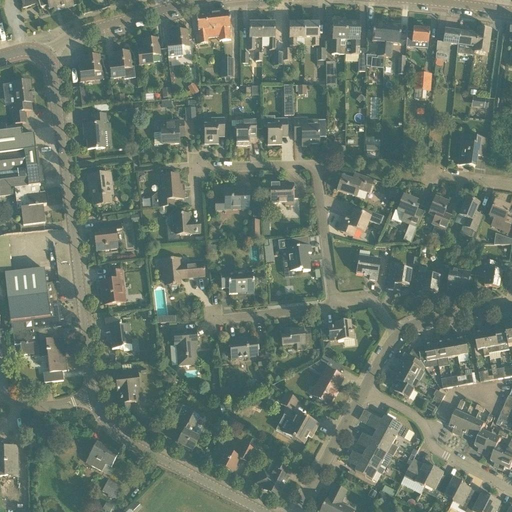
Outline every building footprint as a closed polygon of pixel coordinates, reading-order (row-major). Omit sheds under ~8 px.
[(41,9),(43,8),(40,0),(20,0),(23,9),(39,4),(41,9)] [(74,7),(71,0),(40,0),(43,8),(48,7),(49,10),(53,9),(54,13),(74,7)] [(229,20),(228,13),(196,16),(198,32),(200,45),(207,44),(207,38),(222,37),(223,42),(231,41),(229,29),(230,29),(229,22),(230,22),(229,20)] [(345,56),(346,23),(338,23),(338,24),(332,24),(332,55),(339,56),(345,56)] [(354,23),(346,23),(345,56),(346,42),(351,43),(350,56),(358,56),(359,56),(360,25),(354,25),(354,23)] [(255,51),(255,39),(262,39),(262,24),(249,24),(249,39),(248,39),(248,51),(255,51)] [(274,39),(274,24),(262,24),(262,39),(269,39),(269,51),(275,51),(275,39),(274,39)] [(304,38),(304,24),(289,24),(289,40),(289,47),(296,47),(296,38),(304,38)] [(311,47),(318,47),(318,40),(319,39),(319,24),(304,24),(304,38),(311,39),(311,47)] [(377,43),(376,57),(366,56),(366,69),(383,70),(383,59),(387,27),(381,26),(381,25),(375,24),(375,26),(373,26),(371,43),(377,43)] [(399,28),(399,27),(393,26),(393,28),(387,27),(383,59),(390,59),(392,45),(399,46),(400,28),(399,28)] [(413,49),(413,44),(428,45),(429,31),(420,30),(420,28),(414,27),(413,29),(412,34),(407,33),(406,48),(413,49)] [(487,55),(490,31),(485,30),(486,28),(478,28),(478,29),(477,29),(476,36),(474,51),(474,53),(487,55)] [(168,58),(182,57),(188,56),(190,54),(189,48),(187,31),(171,33),(173,42),(166,43),(168,58)] [(457,46),(459,33),(444,31),(443,44),(437,43),(437,55),(447,56),(449,45),(457,46)] [(474,51),(476,36),(459,33),(457,46),(469,47),(468,50),(474,51)] [(139,67),(154,66),(152,58),(160,57),(158,39),(142,41),(144,50),(137,51),(139,67)] [(291,62),(291,50),(283,50),(283,54),(283,67),(290,67),(290,62),(291,62)] [(325,66),(324,50),(316,50),(316,62),(320,62),(320,66),(325,66)] [(131,69),(129,52),(114,54),(115,64),(108,64),(110,80),(123,78),(124,81),(134,79),(133,69),(131,69)] [(283,67),(283,54),(274,54),(274,66),(283,67)] [(101,73),(99,56),(84,58),(85,67),(78,68),(80,83),(94,82),(95,82),(94,74),(101,73)] [(326,64),(326,78),(332,78),(334,78),(333,64),(326,64)] [(223,69),(224,81),(232,80),(231,68),(223,69)] [(429,93),(430,76),(415,75),(414,91),(415,91),(414,99),(425,100),(426,92),(429,93)] [(11,105),(14,125),(23,124),(25,124),(23,112),(31,111),(30,103),(32,103),(29,82),(13,84),(16,105),(11,105)] [(190,92),(187,93),(191,98),(199,93),(194,84),(187,89),(190,92)] [(284,117),(293,117),(292,87),(284,87),(284,99),(284,117)] [(162,90),(162,99),(171,98),(170,89),(162,90)] [(361,95),(355,100),(359,104),(364,99),(361,95)] [(105,149),(103,125),(106,125),(105,116),(92,117),(93,125),(83,126),(84,135),(86,135),(87,151),(95,150),(105,149)] [(442,119),(432,119),(431,128),(441,129),(442,119)] [(204,145),(218,145),(218,134),(224,133),(224,120),(211,120),(211,126),(204,126),(204,145)] [(267,146),(281,146),(281,134),(287,134),(287,120),(274,121),(274,126),(267,127),(267,146)] [(306,128),(306,120),(293,120),(294,141),(295,141),(295,140),(294,140),(294,136),(301,136),(302,148),(308,148),(308,145),(318,145),(318,139),(318,128),(306,128)] [(236,147),(250,146),(250,135),(256,135),(256,121),(242,121),(242,127),(235,127),(236,147)] [(161,146),(179,145),(178,137),(184,137),(183,122),(160,124),(161,134),(154,134),(154,146),(161,146)] [(0,132),(0,154),(35,151),(33,135),(24,136),(22,137),(21,130),(0,132)] [(483,158),(485,141),(471,139),(470,145),(462,144),(460,159),(461,159),(460,166),(454,165),(454,166),(474,168),(476,157),(483,158)] [(344,155),(344,147),(336,148),(336,156),(344,155)] [(498,158),(496,171),(511,172),(511,148),(501,147),(500,158),(498,158)] [(0,197),(15,195),(15,197),(17,210),(21,210),(20,209),(28,208),(26,195),(40,194),(39,187),(42,186),(37,150),(35,151),(0,155),(0,197)] [(112,190),(110,175),(87,177),(88,185),(94,185),(94,189),(91,190),(93,207),(111,205),(110,190),(112,190)] [(179,192),(178,176),(162,177),(163,194),(157,194),(151,198),(152,209),(159,209),(166,208),(173,208),(173,201),(184,200),(183,192),(179,192)] [(369,194),(373,181),(360,176),(358,183),(342,178),(337,192),(356,198),(358,191),(369,194)] [(293,207),(293,185),(270,185),(270,204),(285,204),(285,207),(293,207)] [(235,193),(235,190),(224,191),(224,201),(215,202),(215,212),(215,213),(225,212),(225,211),(233,211),(249,210),(248,192),(235,193)] [(40,194),(26,195),(28,208),(20,209),(21,210),(23,227),(45,224),(43,207),(46,207),(45,193),(40,194)] [(409,226),(416,229),(421,217),(415,214),(417,209),(414,208),(416,203),(403,197),(398,211),(395,210),(391,221),(401,225),(402,223),(409,226)] [(441,241),(447,227),(451,218),(443,215),(448,204),(435,198),(428,216),(434,218),(431,226),(432,227),(428,236),(441,241)] [(476,233),(481,219),(474,217),(479,205),(466,200),(458,216),(466,219),(460,234),(471,238),(473,232),(476,233)] [(507,233),(511,222),(505,220),(509,208),(495,202),(488,218),(494,220),(491,227),(507,233)] [(383,218),(362,209),(360,215),(354,212),(351,220),(343,217),(337,232),(353,238),(356,231),(363,234),(368,222),(379,227),(383,218)] [(188,222),(188,216),(175,217),(176,236),(192,235),(200,234),(199,221),(188,222)] [(96,252),(117,250),(115,231),(122,230),(121,223),(105,225),(106,232),(98,233),(98,236),(94,236),(96,252)] [(413,238),(405,235),(403,240),(403,241),(411,244),(413,238)] [(511,241),(503,238),(500,237),(499,246),(511,246),(511,244),(511,241)] [(420,240),(413,238),(411,244),(417,246),(420,240)] [(310,272),(307,255),(311,254),(310,246),(286,250),(289,273),(303,271),(303,273),(310,272)] [(377,282),(380,261),(358,257),(356,275),(369,277),(369,280),(377,282)] [(181,267),(180,260),(160,262),(160,271),(165,271),(166,283),(172,282),(172,283),(174,283),(174,282),(179,282),(179,278),(183,277),(183,279),(204,278),(203,266),(181,267)] [(499,289),(501,273),(496,272),(497,264),(480,262),(478,277),(485,279),(484,287),(499,289)] [(408,288),(411,271),(389,267),(386,290),(400,292),(401,286),(408,288)] [(4,275),(12,334),(29,332),(57,328),(61,328),(56,283),(46,284),(44,270),(4,275)] [(122,280),(121,271),(109,273),(110,281),(100,283),(101,291),(103,291),(105,306),(121,304),(119,280),(122,280)] [(468,291),(470,274),(448,271),(445,291),(453,292),(454,289),(468,291)] [(234,275),(234,273),(220,274),(221,290),(228,289),(229,295),(237,295),(237,293),(246,292),(246,294),(254,294),(253,285),(265,284),(265,274),(253,275),(252,274),(234,275)] [(437,294),(439,277),(418,274),(414,296),(428,299),(429,293),(437,294)] [(320,330),(321,342),(329,342),(337,341),(337,342),(354,340),(353,331),(351,332),(350,322),(335,324),(335,326),(328,327),(328,329),(320,330)] [(120,327),(120,324),(105,326),(106,334),(110,333),(112,351),(123,349),(123,347),(132,346),(129,326),(120,327)] [(500,353),(509,351),(509,347),(505,325),(499,326),(500,330),(496,331),(500,353)] [(58,340),(57,328),(29,332),(12,334),(13,346),(20,346),(58,340)] [(489,354),(485,328),(479,329),(480,334),(475,334),(478,351),(483,350),(484,358),(489,357),(489,354)] [(490,332),(490,328),(485,328),(489,354),(500,353),(496,331),(490,332)] [(289,331),(289,329),(280,330),(282,348),(297,346),(297,352),(305,351),(303,330),(289,331)] [(193,349),(193,345),(196,345),(195,332),(185,333),(173,334),(174,348),(176,348),(178,367),(195,366),(194,349),(193,349)] [(460,340),(460,336),(454,337),(458,357),(459,357),(468,356),(465,339),(460,340)] [(448,359),(458,357),(454,337),(449,338),(450,342),(445,343),(448,359)] [(47,357),(48,360),(49,374),(43,375),(44,384),(63,382),(62,372),(66,372),(63,344),(60,345),(59,340),(58,340),(20,346),(21,357),(33,355),(34,359),(47,357)] [(236,343),(236,340),(229,341),(231,360),(257,357),(255,341),(236,343)] [(425,369),(439,367),(434,340),(429,341),(429,346),(424,347),(418,348),(419,350),(414,351),(413,352),(425,369)] [(440,344),(439,340),(434,340),(439,367),(439,368),(444,367),(442,360),(448,359),(445,343),(440,344)] [(328,349),(326,352),(324,355),(323,356),(330,360),(335,354),(328,349)] [(152,351),(147,357),(153,361),(157,354),(152,351)] [(425,369),(413,352),(407,363),(406,363),(403,367),(400,365),(397,370),(416,380),(421,371),(423,373),(425,369)] [(497,370),(496,366),(491,367),(493,376),(494,381),(504,379),(503,369),(497,370)] [(504,379),(511,377),(511,367),(503,369),(504,379)] [(336,393),(343,379),(326,370),(316,389),(317,390),(313,398),(329,406),(333,398),(332,397),(335,393),(336,393)] [(396,381),(411,389),(416,380),(397,370),(395,375),(398,377),(396,381)] [(139,392),(136,371),(122,373),(123,380),(115,380),(117,390),(119,390),(120,404),(118,404),(119,412),(130,411),(129,404),(138,402),(137,392),(139,392)] [(489,377),(488,372),(481,373),(483,383),(494,381),(493,376),(489,377)] [(465,375),(467,381),(462,382),(463,386),(477,384),(475,374),(465,375)] [(457,378),(457,377),(451,378),(453,388),(463,386),(462,382),(461,377),(457,378)] [(443,390),(450,389),(453,388),(451,378),(441,380),(443,390)] [(409,400),(414,391),(411,389),(396,381),(393,386),(397,388),(395,392),(409,400)] [(440,405),(445,396),(437,391),(434,396),(435,397),(433,401),(436,403),(440,405)] [(292,412),(298,401),(286,394),(280,405),(292,412)] [(461,401),(457,411),(461,413),(463,407),(465,403),(461,401)] [(254,415),(258,406),(253,404),(249,413),(254,415)] [(511,415),(511,409),(504,406),(500,416),(509,420),(510,420),(511,415)] [(194,426),(199,417),(188,411),(184,418),(182,417),(176,429),(183,433),(177,445),(178,443),(182,445),(181,447),(192,453),(199,438),(203,431),(197,428),(194,426)] [(466,417),(456,413),(449,428),(454,430),(452,434),(457,436),(466,417)] [(318,425),(298,414),(293,422),(290,420),(282,434),(303,445),(310,434),(313,435),(318,425)] [(396,419),(388,415),(386,418),(385,417),(383,421),(373,416),(370,421),(397,436),(404,440),(409,431),(402,427),(403,427),(395,423),(396,419)] [(507,425),(509,420),(500,416),(496,425),(500,427),(502,423),(507,425)] [(468,436),(475,421),(466,417),(457,436),(462,438),(464,434),(468,436)] [(392,445),(397,436),(370,421),(367,426),(377,432),(375,436),(392,445)] [(476,444),(481,432),(484,425),(475,421),(468,436),(473,438),(471,442),(476,444)] [(483,455),(491,436),(481,432),(476,444),(475,447),(479,449),(478,453),(483,455)] [(373,440),(363,434),(360,439),(387,454),(392,445),(375,436),(373,440)] [(498,447),(500,440),(491,436),(483,455),(487,457),(489,454),(493,455),(497,447),(498,447)] [(387,466),(383,463),(387,454),(360,439),(357,445),(367,450),(365,454),(387,466)] [(251,440),(248,446),(255,449),(258,443),(251,440)] [(108,482),(115,469),(111,468),(118,454),(96,443),(85,463),(102,473),(100,478),(108,482)] [(511,467),(511,453),(511,451),(511,444),(510,444),(506,451),(507,451),(498,470),(503,472),(505,468),(510,470),(511,467)] [(7,449),(7,448),(0,447),(0,476),(8,476),(8,475),(19,474),(17,449),(7,449)] [(507,451),(506,451),(498,447),(497,447),(493,455),(491,462),(495,464),(494,468),(498,470),(507,451)] [(248,463),(252,456),(254,451),(247,448),(244,452),(240,450),(237,457),(225,451),(218,466),(232,473),(239,459),(241,460),(244,459),(248,461),(247,463),(248,463)] [(363,458),(353,452),(350,458),(377,473),(378,472),(382,475),(387,466),(365,454),(363,458)] [(372,482),(377,473),(350,458),(347,463),(357,468),(355,472),(372,482)] [(289,472),(274,464),(267,461),(261,475),(256,484),(264,489),(264,490),(278,498),(288,479),(286,478),(289,472)] [(425,488),(426,486),(433,471),(414,461),(413,463),(409,470),(405,478),(425,488)] [(440,493),(448,478),(443,476),(444,474),(434,469),(433,471),(426,486),(435,491),(440,493)] [(453,481),(448,478),(440,493),(445,496),(454,501),(462,486),(463,484),(454,479),(453,481)] [(117,501),(124,489),(110,481),(103,494),(117,501)] [(463,511),(466,511),(477,493),(462,486),(454,501),(453,503),(461,508),(460,510),(463,511)] [(341,505),(347,492),(336,487),(330,499),(329,499),(321,511),(354,511),(355,511),(341,505)] [(370,490),(367,496),(372,499),(375,493),(370,490)] [(484,511),(491,500),(477,493),(466,511),(484,511)] [(386,498),(379,495),(376,501),(383,504),(386,498)] [(502,511),(505,508),(500,506),(501,504),(491,499),(491,500),(484,511),(502,511)] [(105,503),(102,510),(105,511),(110,511),(113,507),(105,503)] [(418,503),(415,504),(413,508),(421,511),(422,508),(421,505),(418,503)]
